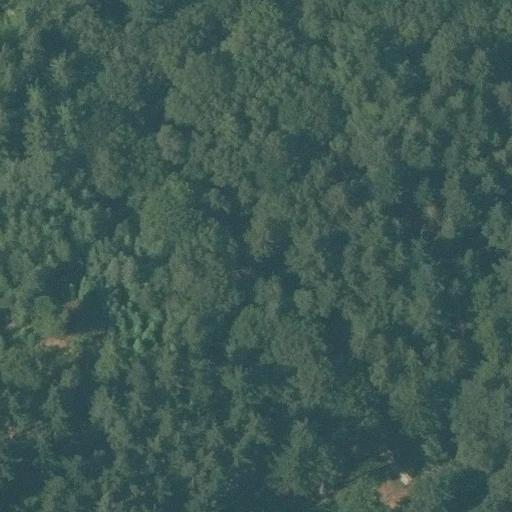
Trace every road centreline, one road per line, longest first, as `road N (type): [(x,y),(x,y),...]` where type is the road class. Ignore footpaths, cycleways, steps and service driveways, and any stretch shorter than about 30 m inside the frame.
road 1 (track): [(424,511),(116,139)]
road 2 (track): [(116,139),(294,0)]
road 3 (track): [(116,139),(0,2)]
